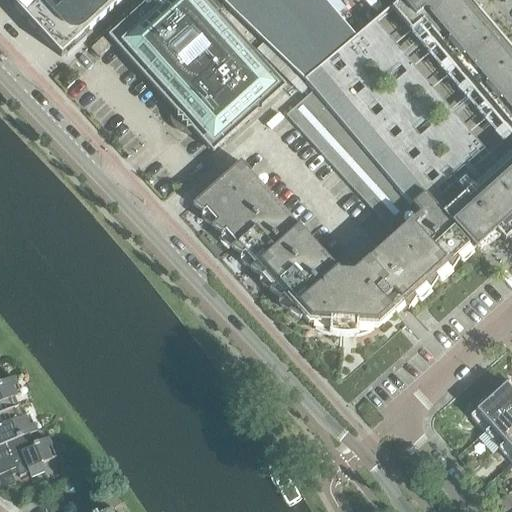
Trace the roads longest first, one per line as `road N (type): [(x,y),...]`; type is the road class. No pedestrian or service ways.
road 1 (residential): [(408,511),(0,72)]
road 2 (residential): [(474,511),(391,421),(500,327)]
